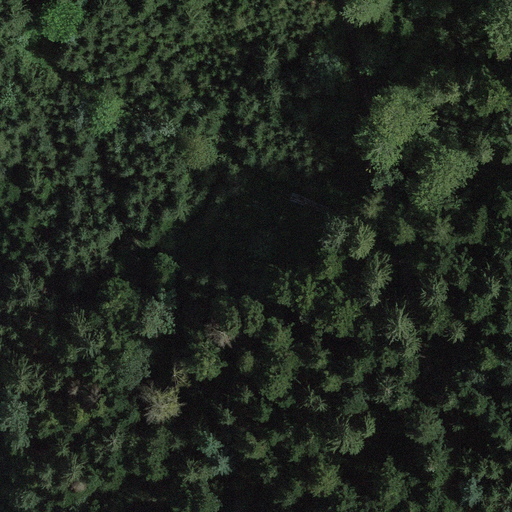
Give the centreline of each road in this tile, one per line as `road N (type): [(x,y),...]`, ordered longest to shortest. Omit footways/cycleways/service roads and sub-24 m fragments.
road 1 (track): [(485,511),(419,314),(340,0)]
road 2 (track): [(38,19),(55,71),(136,126),(394,224)]
